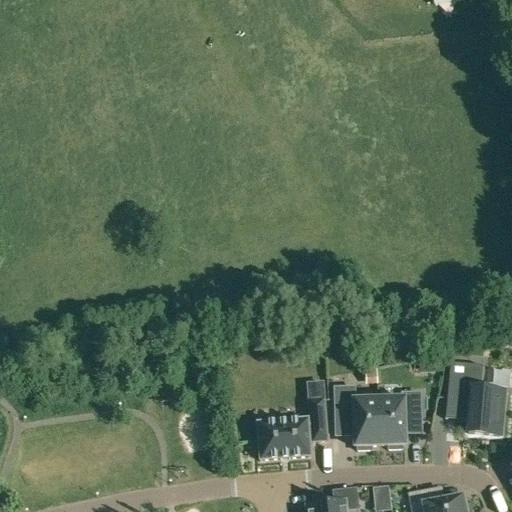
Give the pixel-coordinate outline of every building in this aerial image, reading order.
[(449,365),(448,409),(461,409),(461,419),(472,419),(472,433),(503,432),(504,388),(480,389),(481,365),(449,365)] [(310,421),(257,425),(260,462),(310,459),(309,442),(311,442),(312,444),(327,443),(322,385),(321,385),(322,401),(309,402),(310,421)] [(378,448),(377,402),(354,403),(354,389),(334,390),(335,419),(353,419),(354,449),(357,449),(357,453),(372,453),(371,448),(378,448)] [(402,401),(377,402),(378,448),(388,448),(388,452),(402,452),(402,448),(405,448),(404,423),(420,423),(420,395),(402,395),(402,401)] [(388,488),(372,490),(374,502),(390,500),(388,488)] [(334,504),(306,507),(306,511),(354,511),(359,511),(356,490),(332,493),(334,504)] [(433,490),(407,495),(410,511),(467,511),(466,501),(462,501),(461,499),(436,504),(433,490)]
